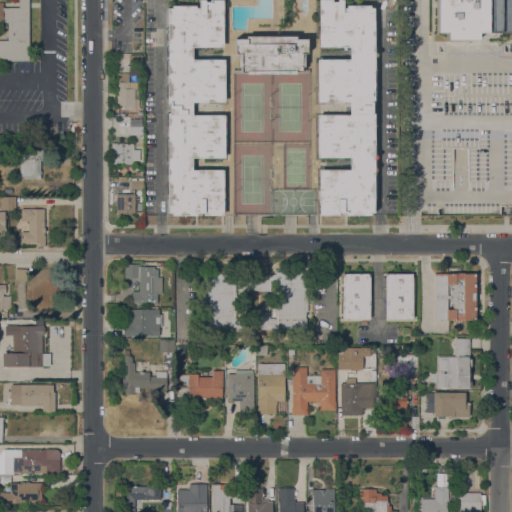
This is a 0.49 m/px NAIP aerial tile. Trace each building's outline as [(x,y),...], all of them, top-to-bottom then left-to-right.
[(0,40),(8,40),(8,23),(0,23),(0,0),(29,0),(30,59),(0,59),(0,40)] [(168,194),(166,194),(166,181),(168,181),(168,174),(166,174),(166,165),(168,164),(168,161),(166,161),(166,138),(168,138),(168,125),(166,125),(166,113),(170,113),(170,102),(168,102),(168,98),(166,98),(166,84),(168,84),(168,75),(166,75),(166,60),(168,60),(168,56),(166,56),(166,46),(168,46),(168,40),(166,40),(166,27),(168,27),(168,8),(172,8),(172,6),(196,6),(196,8),(199,8),(199,0),(205,0),(205,2),(210,2),(210,0),(223,0),(223,6),(224,6),(224,15),(223,15),(223,47),(211,47),(211,48),(192,48),(192,59),(209,59),(209,58),(216,58),(216,59),(224,59),(224,101),(219,101),(219,103),(209,103),(209,102),(199,102),(199,103),(192,103),(192,113),(198,113),(198,115),(209,115),(209,113),(219,113),(219,115),(224,115),(225,157),(217,157),(217,159),(207,159),(207,157),(192,158),(192,170),(198,170),(198,168),(213,168),(213,170),(223,170),(223,215),(212,215),(212,216),(202,216),(202,215),(172,215),(172,213),(168,213),(168,194)] [(342,0),(342,8),(348,8),(348,6),(369,6),(369,8),(374,8),(374,27),(376,27),(376,39),(374,39),(374,46),(376,46),(376,56),(374,56),(374,60),(376,60),(376,75),(374,75),(374,85),(376,85),(376,97),(374,97),(374,104),(372,104),(372,113),(375,113),(375,125),(374,125),(374,137),(376,137),(376,160),(374,160),(374,165),(375,165),(375,174),(374,174),(374,181),(376,181),(376,193),(374,193),(374,200),(373,200),(373,213),(370,213),(370,215),(346,215),(346,213),(339,213),(339,215),(318,215),(318,170),(349,170),(349,157),(335,157),(335,158),(325,158),(325,157),(317,157),(317,115),(324,115),(324,114),(333,114),(333,115),(344,115),(344,114),(349,114),(349,103),(344,103),(344,102),(334,102),(334,103),(324,103),(324,102),(317,102),(317,59),(350,59),(350,48),(331,48),(331,47),(319,47),(319,15),(318,15),(318,6),(319,6),(319,0),(342,0)] [(511,0),(511,32),(477,32),(477,39),(446,40),(446,32),(437,33),(436,0),(511,0)] [(296,35),(296,39),(307,39),(307,53),(304,53),(304,67),(301,67),(301,72),(296,72),(296,74),(246,74),(246,72),(240,72),(240,67),(238,67),(238,54),(235,54),(235,39),(246,39),(246,36),(296,35)] [(129,55),(142,55),(142,63),(143,63),(143,75),(129,75),(129,55)] [(117,98),(116,98),(116,82),(118,82),(118,75),(125,74),(125,82),(130,82),(130,88),(139,88),(139,109),(126,109),(126,114),(120,114),(120,107),(126,107),(126,105),(117,105),(117,98)] [(111,116),(129,116),(129,135),(111,135),(111,116)] [(130,118),(142,118),(142,134),(129,134),(130,118)] [(112,163),(112,143),(134,143),(134,149),(140,149),(140,160),(133,160),(133,164),(112,163)] [(20,149),(29,149),(30,159),(33,159),(33,155),(41,155),(41,175),(36,175),(36,178),(23,178),(23,161),(20,161),(20,149)] [(142,180),(142,189),(131,189),(131,180),(142,180)] [(135,212),(116,212),(116,205),(115,205),(114,200),(116,200),(116,194),(135,194),(135,212)] [(0,198),(16,197),(16,210),(0,210),(0,198)] [(44,235),(45,235),(45,246),(36,246),(36,243),(21,243),(21,231),(29,231),(29,221),(21,221),(21,208),(44,208),(44,235)] [(162,293),(157,293),(157,304),(151,304),(151,303),(142,303),(132,303),(132,291),(139,291),(140,277),(125,277),(125,264),(139,264),(139,266),(155,266),(155,269),(158,269),(158,277),(162,277),(162,293)] [(27,269),(26,280),(15,279),(15,269),(27,269)] [(205,282),(204,282),(204,272),(213,272),(213,274),(235,274),(235,334),(204,334),(205,282)] [(308,272),(307,312),(305,312),(305,318),(307,318),(307,329),(274,329),(274,296),(275,296),(275,282),(268,282),(268,292),(241,292),(241,274),(265,275),(265,272),(270,272),(270,275),(275,275),(275,272),(308,272)] [(475,321),(446,320),(435,320),(435,274),(454,274),(454,273),(475,273),(475,321)] [(370,319),(343,319),(342,274),(369,274),(370,319)] [(413,319),(386,319),(385,274),(412,274),(413,319)] [(11,309),(0,309),(0,284),(6,284),(6,293),(3,293),(3,296),(11,296),(11,309)] [(159,309),(159,314),(162,314),(162,327),(159,327),(159,335),(123,336),(123,318),(129,318),(129,309),(159,309)] [(256,326),(254,325),(255,312),(271,313),(269,331),(256,330),(256,326)] [(30,319),(43,319),(43,321),(43,326),(45,327),(45,332),(43,334),(43,335),(42,335),(43,366),(3,367),(2,353),(11,353),(11,335),(8,335),(8,326),(31,326),(30,321),(30,319)] [(437,355),(448,355),(448,356),(454,356),(454,338),(469,338),(469,388),(437,388),(437,355)] [(174,339),(174,351),(159,352),(159,340),(174,339)] [(153,346),(134,346),(134,357),(153,357),(153,346)] [(267,346),(267,355),(256,355),(256,346),(267,346)] [(166,390),(156,390),(156,387),(139,387),(139,392),(134,392),(134,395),(125,395),(125,388),(122,388),(122,378),(124,378),(124,350),(130,350),(130,356),(132,356),(132,363),(134,363),(135,372),(149,372),(149,376),(156,376),(156,371),(166,371),(166,390)] [(337,370),(337,353),(350,353),(350,354),(360,354),(360,370),(337,370)] [(418,354),(418,374),(397,374),(397,354),(418,354)] [(257,414),(258,363),(284,363),(284,400),(277,400),(277,404),(275,404),(275,414),(257,414)] [(335,402),(336,402),(336,411),(320,410),(320,403),(307,403),(307,415),(291,415),(291,407),(292,407),(292,367),(307,367),(307,375),(320,375),(320,369),(335,369),(335,402)] [(254,412),(239,412),(239,401),(227,401),(227,374),(235,374),(235,370),(253,370),(253,373),(254,373),(254,412)] [(188,399),(188,387),(176,387),(176,374),(198,374),(198,377),(212,377),(212,371),(223,371),(223,388),(222,388),(222,399),(188,399)] [(401,397),(406,397),(406,411),(399,411),(399,410),(385,410),(385,385),(390,385),(390,380),(401,380),(401,397)] [(375,383),(375,388),(374,388),(374,407),(362,408),(362,415),(341,415),(340,383),(369,383),(375,383)] [(53,384),(53,392),(55,392),(55,413),(42,412),(42,404),(37,404),(37,406),(31,406),(31,404),(27,404),(27,406),(22,406),(22,404),(17,404),(17,393),(13,393),(13,384),(21,384),(53,384)] [(433,393),(433,392),(464,392),(464,395),(467,395),(466,402),(469,402),(469,417),(444,417),(444,418),(437,418),(437,417),(434,417),(434,412),(425,412),(425,393),(433,393)] [(0,452),(5,449),(19,450),(19,448),(56,449),(58,450),(59,452),(60,457),(59,473),(0,473),(0,452)] [(24,481),(24,482),(30,482),(30,483),(42,483),(41,502),(21,502),(21,504),(0,503),(0,492),(10,492),(10,483),(20,483),(20,481),(24,481)] [(134,499),(134,511),(121,511),(121,501),(118,501),(118,487),(124,487),(124,483),(129,483),(129,486),(147,486),(147,484),(160,484),(160,499),(134,499)] [(205,511),(176,511),(177,489),(189,490),(189,484),(206,484),(205,511)] [(232,485),(231,498),(229,498),(229,504),(241,504),(241,511),(219,511),(219,510),(216,510),(216,511),(212,511),(212,484),(232,485)] [(420,511),(420,499),(434,499),(434,487),(448,487),(448,504),(446,505),(446,511),(420,511)] [(272,511),(247,511),(247,501),(246,502),(246,489),(262,488),(262,499),(268,499),(268,501),(272,501),(272,511)] [(303,511),(278,511),(278,501),(277,501),(277,488),(293,488),(293,499),(294,499),(295,502),(303,502),(303,511)] [(334,511),(312,511),(312,497),(311,497),(311,490),(327,490),(327,489),(334,488),(334,511)] [(376,489),(376,493),(381,493),(381,495),(386,495),(386,502),(388,502),(388,505),(391,505),(391,510),(397,510),(397,511),(362,511),(362,500),(358,499),(358,493),(362,493),(362,489),(376,489)] [(485,495),(485,503),(478,503),(478,511),(459,511),(459,492),(480,492),(480,495),(481,495),(485,495)]
